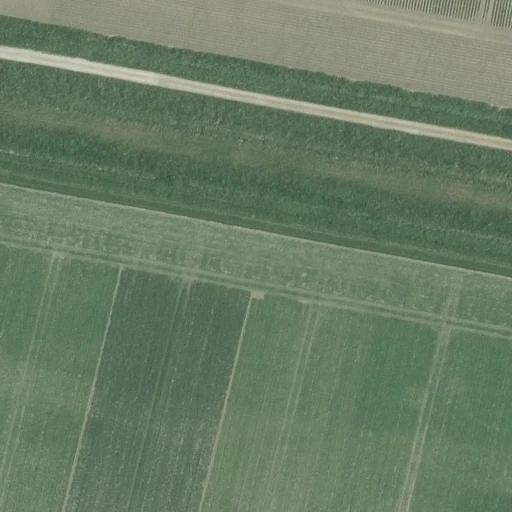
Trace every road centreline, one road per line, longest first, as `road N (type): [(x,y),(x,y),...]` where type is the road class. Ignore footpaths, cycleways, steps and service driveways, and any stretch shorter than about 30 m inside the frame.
road 1 (track): [(0,42),(511,138)]
road 2 (track): [(0,139),(511,233)]
